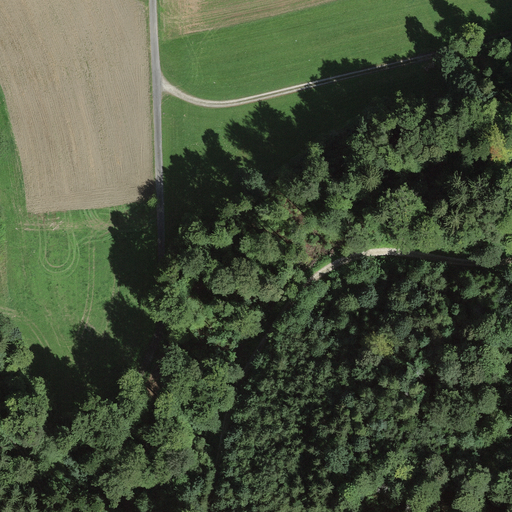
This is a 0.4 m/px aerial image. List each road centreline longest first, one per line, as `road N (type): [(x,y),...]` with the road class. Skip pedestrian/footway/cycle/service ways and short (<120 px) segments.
road 1 (track): [(511,260),(388,249),(348,257),(308,282),(233,389),(209,511)]
road 2 (track): [(156,67),(183,93),(227,103),(511,33)]
road 3 (track): [(166,289),(153,0)]
road 4 (track): [(166,289),(160,332),(125,414),(128,511)]
